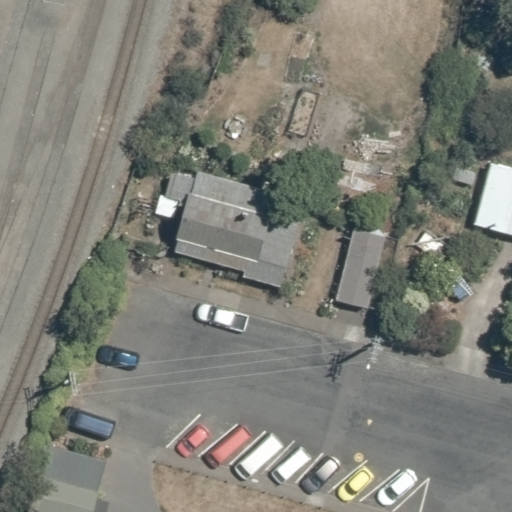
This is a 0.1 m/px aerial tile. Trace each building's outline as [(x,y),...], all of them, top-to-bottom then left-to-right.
[(414,0),(352,0),(409,18),(414,0)] [(286,109),(270,160),(307,174),(310,165),(384,193),(414,114),(370,98),(386,56),(340,38),(310,118),(286,109)] [(511,157),(500,153),(478,225),(511,236),(511,157)] [(190,207),(180,255),(247,271),(246,279),(293,290),(314,200),(179,169),(171,203),(190,207)] [(413,225),(361,213),(340,304),(392,316),(413,225)]
